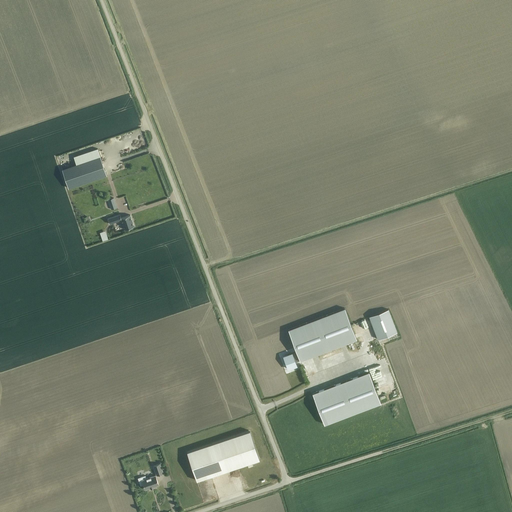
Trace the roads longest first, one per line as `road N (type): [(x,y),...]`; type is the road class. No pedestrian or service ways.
road 1 (unclassified): [(199,511),(288,482),(101,0)]
road 2 (unknown): [(378,452),(511,415)]
